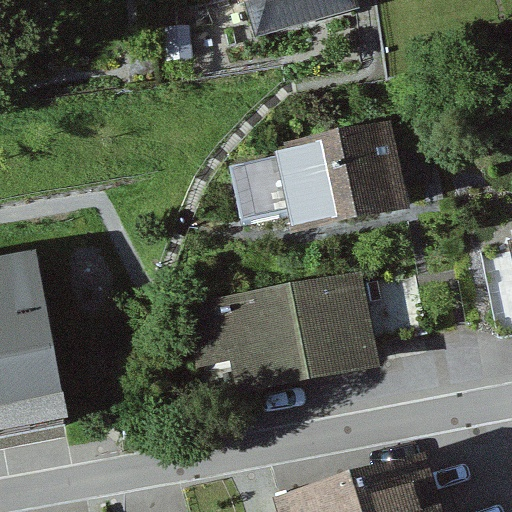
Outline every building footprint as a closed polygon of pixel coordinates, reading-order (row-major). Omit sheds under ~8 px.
[(237,0),(243,16),(296,0),(237,0)] [(396,130),(276,157),(293,249),(414,222),(396,130)] [(0,445),(64,434),(34,269),(0,275),(0,445)] [(364,270),(189,308),(202,372),(231,366),(239,405),(386,374),(364,270)] [(441,511),(425,464),(276,511),(441,511)]
